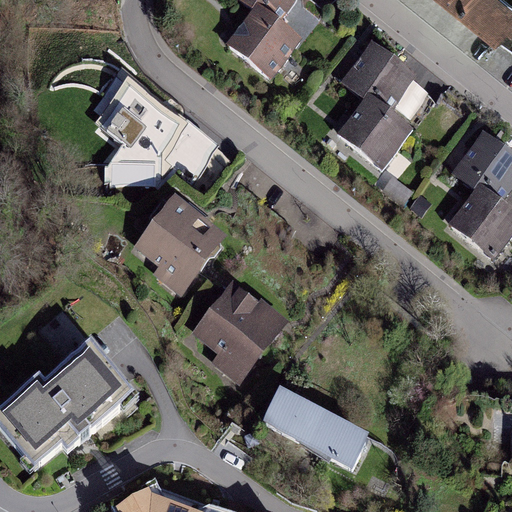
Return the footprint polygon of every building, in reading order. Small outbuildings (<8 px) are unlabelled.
[(306,31),(283,12),(266,0),(258,0),(230,36),(275,70),(306,31)] [(266,0),(283,12),(292,0),(266,0)] [(511,0),(465,0),(498,28),(511,11),(511,0)] [(342,86),(368,106),(386,121),(417,83),(373,48),(342,86)] [(140,71),(102,117),(152,159),(191,113),(140,71)] [(411,140),(386,121),(368,106),(337,145),(380,179),(411,140)] [(455,179),(475,194),(497,211),(511,191),(511,159),(485,139),(455,179)] [(511,236),(511,222),(497,211),(475,194),(442,237),(486,270),(511,236)] [(178,200),(133,253),(184,296),(229,243),(178,200)] [(237,281),(192,337),(246,381),(291,325),(237,281)] [(92,337),(0,416),(0,430),(43,480),(142,394),(92,337)] [(291,378),(270,418),(360,466),(381,426),(291,378)] [(153,486),(110,511),(111,511),(180,511),(166,507),(153,486)]
